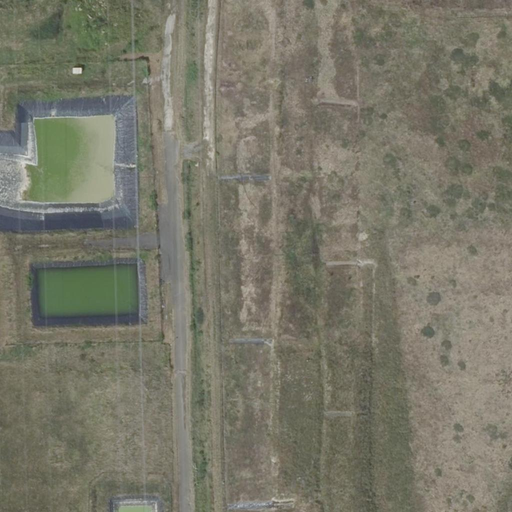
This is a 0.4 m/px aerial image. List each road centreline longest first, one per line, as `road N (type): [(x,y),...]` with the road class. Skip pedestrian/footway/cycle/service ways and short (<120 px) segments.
road 1 (track): [(225,511),(210,148),(217,0)]
road 2 (track): [(164,242),(153,84),(13,90),(5,99),(10,229),(20,247)]
road 3 (track): [(181,331),(24,337),(20,247),(178,241)]
road 4 (track): [(178,0),(171,65),(181,331)]
